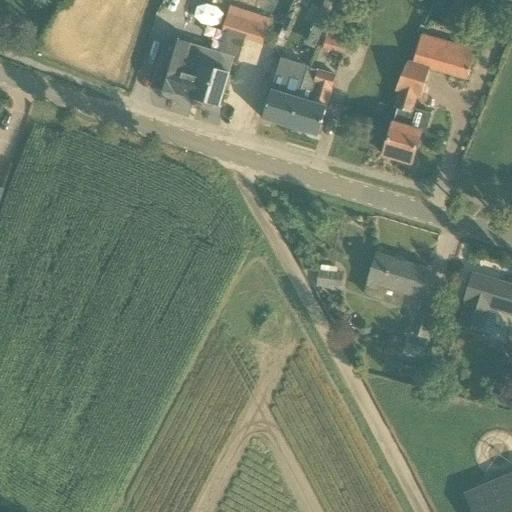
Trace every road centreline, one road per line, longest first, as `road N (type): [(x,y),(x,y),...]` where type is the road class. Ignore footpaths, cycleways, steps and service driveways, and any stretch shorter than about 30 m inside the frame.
road 1 (tertiary): [(0,70),(511,241)]
road 2 (track): [(415,511),(221,147)]
